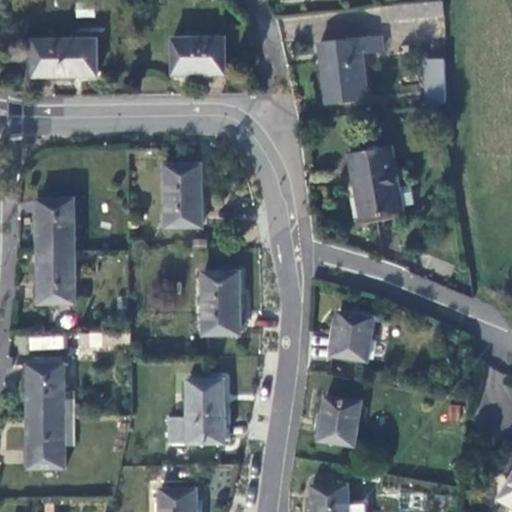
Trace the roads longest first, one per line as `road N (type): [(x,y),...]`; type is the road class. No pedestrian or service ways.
road 1 (residential): [(0,117),(60,126),(222,125),(262,165),(283,259)]
road 2 (residential): [(283,259),(288,348),(267,511)]
road 3 (residential): [(283,259),(340,264),(472,313),(511,342)]
